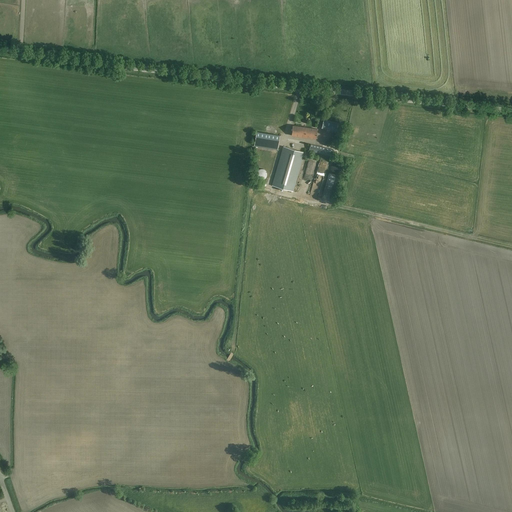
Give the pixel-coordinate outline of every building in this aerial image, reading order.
[(344,124),(324,120),(322,128),(342,133),(344,124)] [(317,129),(306,127),(293,126),(292,136),(316,139),(317,129)] [(278,150),(280,136),(256,132),(254,147),(278,150)] [(333,150),(316,145),(311,144),(309,151),(331,157),(333,150)] [(293,192),(304,152),(283,147),(272,186),(293,192)] [(261,169),(260,169),(259,170),(258,171),(257,172),(257,173),(257,174),(257,175),(257,176),(257,177),(258,178),(259,179),(260,179),(260,180),(261,180),(262,180),(263,180),(264,180),(265,179),(266,179),(266,178),(267,178),(267,177),(267,176),(268,176),(268,175),(268,174),(267,173),(267,172),(267,171),(266,171),(266,170),(265,170),(264,170),(264,169),(263,169),(262,169),(261,169)]
